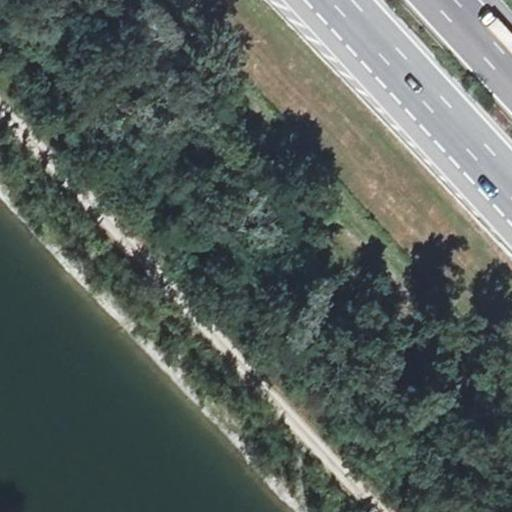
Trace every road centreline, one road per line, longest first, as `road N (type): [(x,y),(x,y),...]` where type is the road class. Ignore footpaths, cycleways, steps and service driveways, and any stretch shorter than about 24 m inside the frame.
road 1 (track): [(380,511),(0,115)]
road 2 (motorway): [(339,0),(511,187)]
